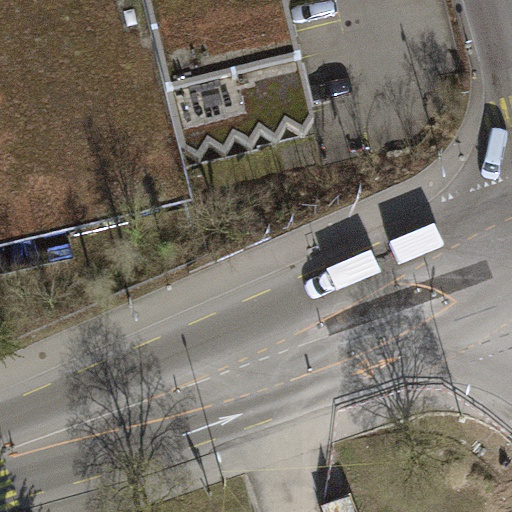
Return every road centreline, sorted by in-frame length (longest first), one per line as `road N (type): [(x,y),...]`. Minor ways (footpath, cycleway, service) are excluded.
road 1 (secondary): [(511,230),(412,266),(245,366)]
road 2 (secondary): [(245,366),(438,336),(511,312)]
road 3 (secondary): [(245,366),(0,453)]
